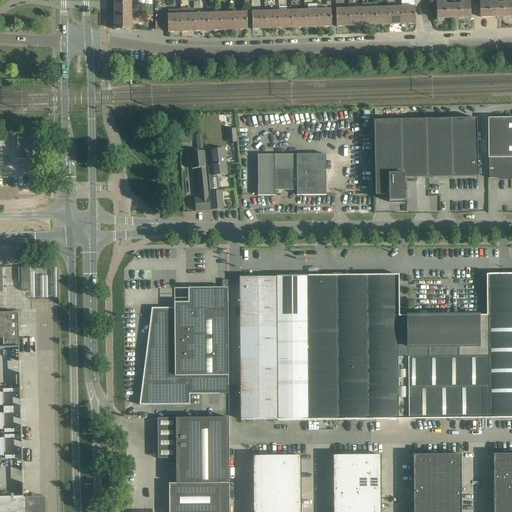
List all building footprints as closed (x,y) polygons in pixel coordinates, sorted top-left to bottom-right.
[(452,0),(453,5),(453,18),(470,18),(470,2),(461,2),(460,0),(452,0)] [(497,17),(496,4),(496,0),(488,0),(488,2),(479,2),(480,18),(497,17)] [(504,3),(496,4),(497,17),(511,16),(511,0),(504,1),(504,3)] [(376,26),(375,3),(362,4),(362,9),(362,26),(376,26)] [(375,3),(376,26),(389,25),(388,8),(375,8),(375,3)] [(437,19),(453,18),(453,5),(445,5),(445,3),(436,3),(437,19)] [(131,17),(131,4),(114,4),(114,17),(131,17)] [(415,7),(401,8),(402,25),(415,24),(415,7)] [(401,8),(388,8),(389,25),(402,25),(401,8)] [(349,26),(349,9),(335,10),(336,27),(349,26)] [(362,9),(349,9),(349,26),(362,26),(362,9)] [(304,10),(291,11),(292,28),(305,28),(304,10)] [(318,27),(317,10),(304,10),(305,28),(318,27)] [(331,10),(317,10),(318,27),(331,27),(331,10)] [(265,29),(278,29),(278,11),(265,12),(265,29)] [(291,11),(278,11),(278,29),(292,28),(291,11)] [(252,30),(265,29),(265,12),(251,12),(252,30)] [(220,14),(221,31),(234,30),(233,13),(220,14)] [(233,13),(234,30),(247,30),(246,13),(233,13)] [(207,14),(194,15),(194,32),(208,31),(207,14)] [(221,31),(220,14),(207,14),(208,31),(221,31)] [(181,32),(181,15),(167,15),(167,16),(156,16),(155,30),(168,30),(168,33),(181,32)] [(194,15),(181,15),(181,32),(194,32),(194,15)] [(131,17),(114,17),(114,30),(131,30),(131,17)] [(511,118),(488,119),(488,159),(489,179),(511,178),(511,118)] [(446,119),(374,121),(375,196),(385,196),(385,195),(389,195),(389,199),(388,199),(389,203),(389,202),(404,202),(404,201),(404,191),(404,183),(405,183),(403,183),(403,178),(477,177),(477,166),(476,119),(446,119)] [(191,143),(190,132),(180,133),(181,144),(191,143)] [(204,148),(203,135),(195,136),(197,149),(204,148)] [(32,138),(17,138),(18,160),(32,159),(32,138)] [(227,175),(224,149),(209,150),(212,177),(227,175)] [(209,210),(204,152),(190,153),(192,170),(197,169),(200,198),(195,198),(196,211),(209,210)] [(326,195),(325,155),(257,155),(258,196),(275,196),(275,191),(297,191),(297,196),(326,195)] [(221,209),(219,191),(210,192),(211,210),(221,209)] [(30,274),(30,267),(21,268),(21,289),(25,293),(30,292),(30,298),(41,298),(40,274),(30,274)] [(57,298),(57,268),(46,268),(46,298),(57,298)] [(368,419),(399,419),(399,316),(399,277),(397,277),(397,275),(367,276),(367,358),(368,419)] [(277,363),(277,419),(308,419),(307,276),(276,276),(276,278),(277,363)] [(307,276),(308,419),(338,419),(337,358),(367,358),(367,276),(307,276)] [(240,363),(277,363),(276,278),(239,278),(240,363)] [(228,288),(188,289),(189,303),(174,303),(174,308),(152,308),(139,405),(189,405),(189,394),(228,394),(228,288)] [(0,511),(23,511),(23,497),(3,497),(0,497),(0,348),(19,348),(18,313),(0,313),(0,511)] [(399,316),(399,419),(490,418),(488,315),(486,315),(400,316),(399,316)] [(338,419),(368,419),(367,358),(337,358),(338,419)] [(277,419),(277,363),(240,363),(241,420),(277,419)] [(7,469),(22,469),(20,388),(0,388),(1,427),(4,427),(4,437),(0,437),(1,456),(6,456),(7,469)] [(176,484),(169,484),(169,511),(229,511),(229,483),(228,418),(224,418),(175,418),(176,458),(176,484)] [(511,511),(511,454),(493,455),(493,511),(511,511)] [(461,511),(461,455),(413,455),(413,511),(461,511)] [(253,456),(253,511),(301,511),(301,456),(253,456)] [(381,511),(381,456),(333,456),(333,511),(381,511)]
